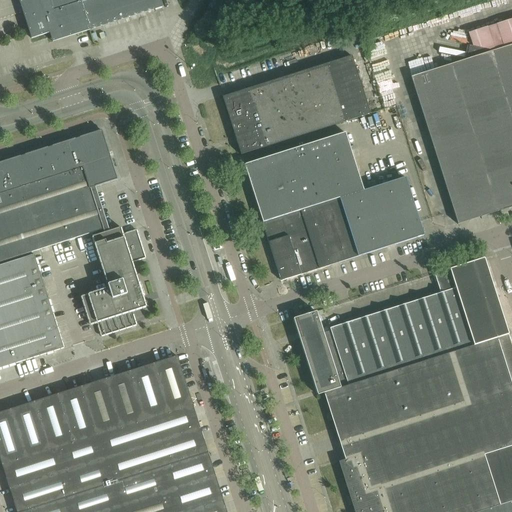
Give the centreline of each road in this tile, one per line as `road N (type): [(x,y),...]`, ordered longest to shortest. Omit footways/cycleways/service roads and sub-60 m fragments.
road 1 (unclassified): [(250,312),(166,49),(66,74),(65,94)]
road 2 (secondary): [(225,319),(150,91),(123,78),(65,94)]
road 3 (unclassified): [(499,235),(250,312)]
road 4 (unclassified): [(0,392),(187,334)]
road 5 (secondary): [(212,325),(266,511)]
road 6 (unclassified): [(187,334),(243,511)]
road 7 (unclassified): [(312,511),(272,384),(235,353)]
road 8 (secondary): [(288,511),(235,353)]
road 9 (unclassified): [(152,142),(136,171),(164,264),(196,274)]
road 10 (secondary): [(152,142),(196,274)]
